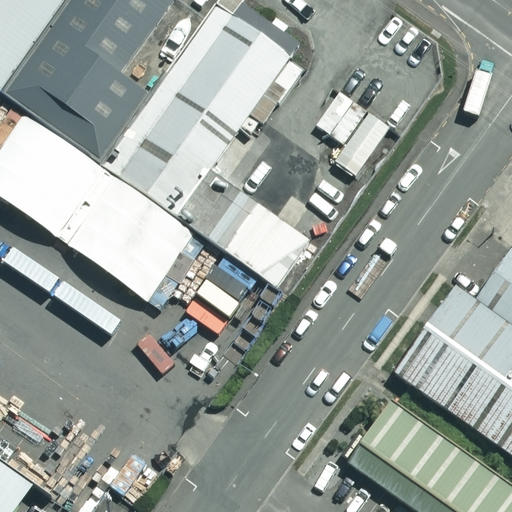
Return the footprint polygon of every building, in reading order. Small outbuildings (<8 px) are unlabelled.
[(0,0),(0,94),(5,98),(74,0),(0,0)] [(74,0),(5,98),(32,117),(108,172),(159,101),(129,80),(186,0),(74,0)] [(246,0),(227,0),(159,101),(108,172),(215,247),(285,297),(319,248),(217,177),(256,120),(270,129),(306,77),(292,67),(306,48),(246,7),(249,2),(246,0)] [(351,151),(373,118),(343,98),(321,131),(351,151)] [(0,162),(0,200),(167,316),(215,247),(108,172),(32,117),(0,162)] [(373,118),(351,151),(340,167),(361,181),(394,131),(373,118)] [(511,281),(478,328),(459,314),(396,399),(511,482),(511,281)] [(502,511),(399,437),(356,495),(379,511),(502,511)] [(0,511),(32,511),(45,495),(0,462),(0,511)]
